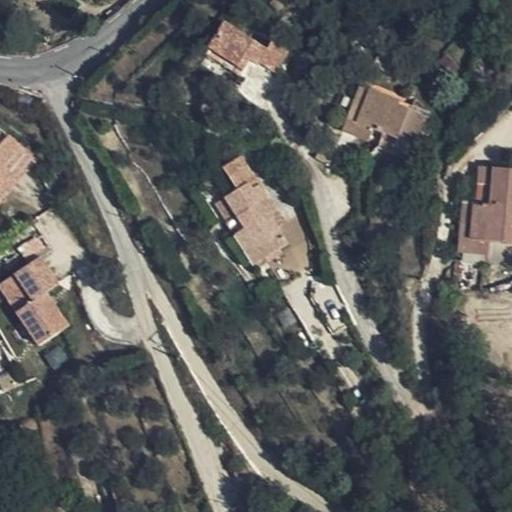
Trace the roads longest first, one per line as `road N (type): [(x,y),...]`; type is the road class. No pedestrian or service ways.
road 1 (residential): [(43,66),(105,210),(212,391),(261,462),(337,511)]
road 2 (secondary): [(144,0),(76,56),(43,66)]
